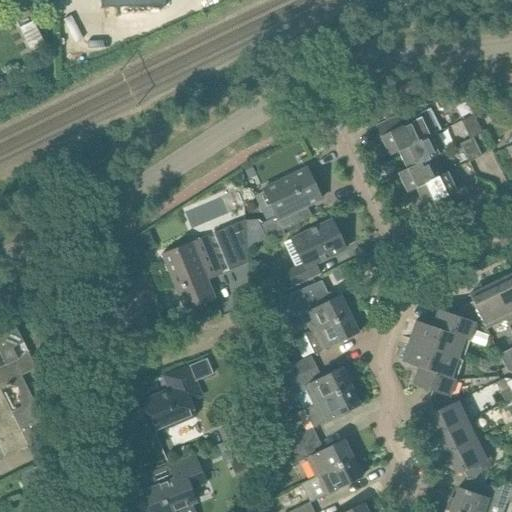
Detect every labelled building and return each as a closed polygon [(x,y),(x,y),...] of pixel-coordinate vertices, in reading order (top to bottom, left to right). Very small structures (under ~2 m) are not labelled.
[(100,0),(101,8),(165,6),(164,0),(100,0)] [(30,49),(39,44),(28,23),(19,28),(30,49)] [(402,126),(397,115),(374,126),(389,156),(398,152),(426,137),(417,119),(402,126)] [(472,139),(483,134),(474,115),(461,121),(470,139),(472,139)] [(435,133),(426,137),(398,152),(406,169),(434,156),(444,152),(435,133)] [(472,139),(470,139),(460,144),(469,162),(481,157),(472,139)] [(406,193),(415,189),(443,175),(434,156),(406,169),(397,174),(406,193)] [(267,239),(296,225),(290,214),(321,199),(306,169),(263,190),(276,216),(260,224),(267,239)] [(464,187),(461,188),(453,170),(443,175),(415,189),(429,218),(470,198),(464,187)] [(229,271),(248,263),(247,247),(245,220),(213,233),(229,271)] [(294,287),(301,284),(319,275),(314,264),(345,250),(331,221),(284,243),(291,259),(298,255),(302,264),(287,271),(294,287)] [(221,274),(206,236),(162,254),(185,311),(214,299),(207,280),(221,274)] [(144,316),(159,310),(144,274),(119,284),(124,295),(104,303),(121,344),(150,332),(144,316)] [(511,278),(510,275),(490,285),(506,319),(511,316),(511,278)] [(311,333),(349,314),(340,295),(330,300),(321,281),(292,295),(297,305),(284,311),(293,331),(307,324),(311,333)] [(461,308),(478,323),(484,320),(488,328),(506,319),(490,285),(469,295),(473,302),(461,308)] [(432,327),(467,339),(472,341),(478,323),(461,308),(458,317),(438,310),(432,327)] [(349,314),(311,333),(304,336),(313,355),(359,333),(349,314)] [(401,362),(418,368),(457,381),(458,379),(454,377),(467,339),(432,327),(415,321),(409,339),(427,345),(425,351),(407,345),(401,362)] [(0,353),(0,355),(6,365),(0,368),(0,389),(1,392),(11,386),(18,388),(21,394),(19,401),(22,407),(17,410),(12,413),(19,427),(31,422),(40,440),(43,438),(44,437),(44,421),(21,376),(36,368),(28,353),(17,358),(12,348),(23,343),(14,323),(0,329),(0,353)] [(509,371),(511,372),(511,349),(501,355),(509,371)] [(0,436),(11,431),(20,449),(28,446),(19,427),(12,413),(2,393),(1,392),(0,389),(0,354),(0,355),(0,353),(0,436)] [(213,373),(207,358),(164,376),(170,391),(141,403),(153,433),(195,415),(190,404),(202,399),(194,381),(213,373)] [(278,372),(284,382),(311,369),(306,358),(278,372)] [(316,380),(311,369),(284,382),(289,394),(303,387),(312,405),(351,387),(349,381),(351,380),(352,377),(349,370),(346,369),(343,370),(342,367),(316,380)] [(457,381),(418,368),(412,385),(432,391),(429,400),(451,398),(457,381)] [(302,410),(311,429),(312,429),(360,405),(351,387),(312,405),(302,410)] [(501,391),(506,402),(511,399),(511,393),(509,387),(501,391)] [(427,416),(437,435),(472,419),(462,400),(454,404),(451,398),(429,400),(435,412),(427,416)] [(446,455),(481,438),(472,419),(437,435),(446,455)] [(307,430),(280,444),(281,446),(285,455),(313,441),(317,439),(312,429),(311,429),(307,430)] [(463,471),(466,478),(479,482),(484,469),(481,463),(490,458),(481,438),(446,455),(456,475),(463,471)] [(313,441),(285,455),(291,466),(304,459),(313,478),(353,458),(344,439),(318,452),(313,441)] [(174,478),(157,486),(159,492),(144,498),(149,511),(195,511),(193,504),(196,503),(190,490),(206,483),(194,455),(169,465),(174,478)] [(362,477),(353,458),(313,478),(299,485),(308,504),(362,477)] [(49,462),(20,476),(26,486),(49,474),(49,462)] [(479,482),(466,478),(462,489),(458,488),(452,505),(448,503),(445,510),(450,511),(502,511),(505,505),(511,496),(511,486),(507,480),(498,489),(479,482)] [(367,511),(363,503),(344,511),(367,511)]
